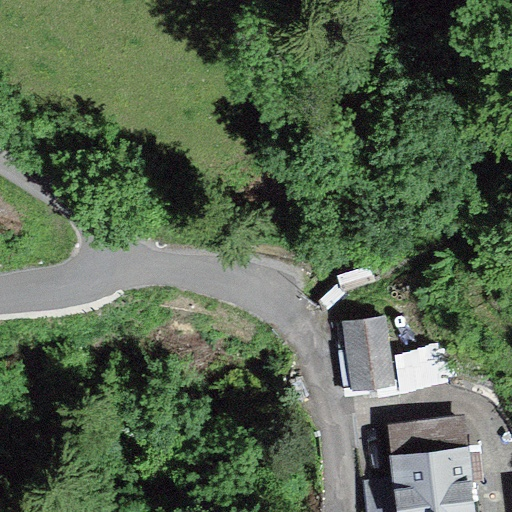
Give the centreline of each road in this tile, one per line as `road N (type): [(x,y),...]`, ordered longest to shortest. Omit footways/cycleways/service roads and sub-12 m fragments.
road 1 (track): [(124,275),(199,271),(260,290),(286,318),(309,344),(337,433),(341,511)]
road 2 (track): [(124,275),(79,221),(0,159)]
road 3 (track): [(0,299),(124,275)]
